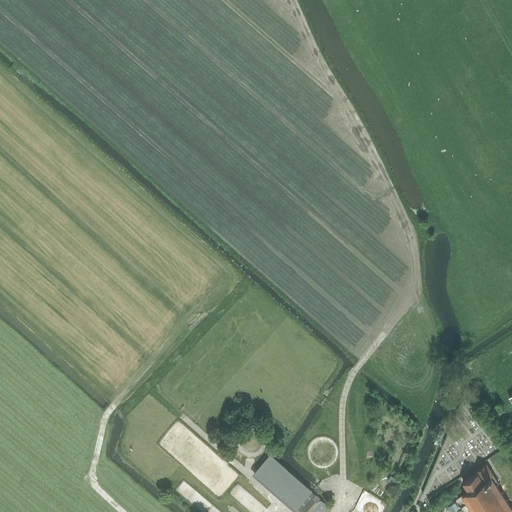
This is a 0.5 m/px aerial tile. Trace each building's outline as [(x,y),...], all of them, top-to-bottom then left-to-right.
[(253,427),(252,427),(250,427),(248,427),(247,428),(245,428),(244,429),(243,429),(242,430),(241,431),(240,432),(239,433),(238,434),(238,436),(237,437),(237,438),(236,439),(236,441),(236,442),(236,443),(236,444),(236,445),(236,446),(237,448),(237,449),(238,450),(238,451),(239,452),(240,453),(241,454),(242,455),(243,456),(244,456),(245,457),(247,458),(248,458),(249,459),(250,459),(252,459),(253,459),(255,459),(257,458),(259,458),(260,457),(262,455),(263,455),(264,454),(264,453),(265,452),(266,451),(266,450),(267,449),(267,448),(268,447),(268,446),(268,445),(268,444),(268,443),(268,442),(268,441),(268,439),(268,438),(267,437),(267,436),(266,435),(265,434),(265,433),(264,432),(263,431),(262,430),(261,429),(260,428),(259,428),(257,427),(254,427),(253,427)] [(321,511),(328,505),(312,491),(271,454),(253,472),(295,509),(297,508),(302,511),(321,511)] [(511,511),(511,507),(511,506),(497,485),(500,483),(487,463),(476,470),(478,472),(463,481),(470,490),(462,495),(473,511),(511,511)] [(433,476),(439,484),(446,478),(440,470),(433,476)] [(195,507),(204,498),(182,478),(173,487),(195,507)]
